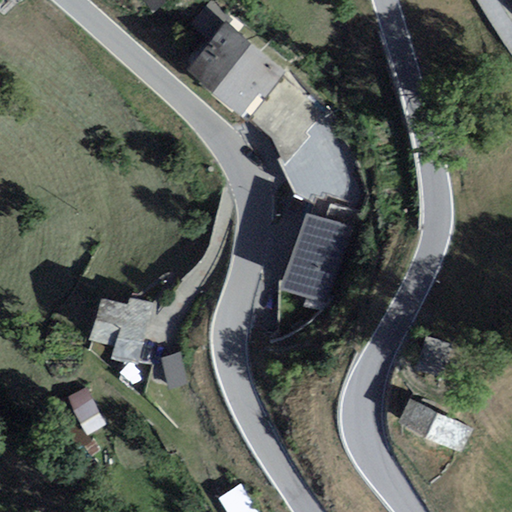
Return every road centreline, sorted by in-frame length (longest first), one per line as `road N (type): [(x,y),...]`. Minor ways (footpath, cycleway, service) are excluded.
road 1 (tertiary): [(67,0),(218,133),(249,173),(263,212),(235,351),(255,421),(310,511)]
road 2 (tertiary): [(410,511),(370,451),(366,405),(379,360),(437,257),(445,211),(389,0)]
